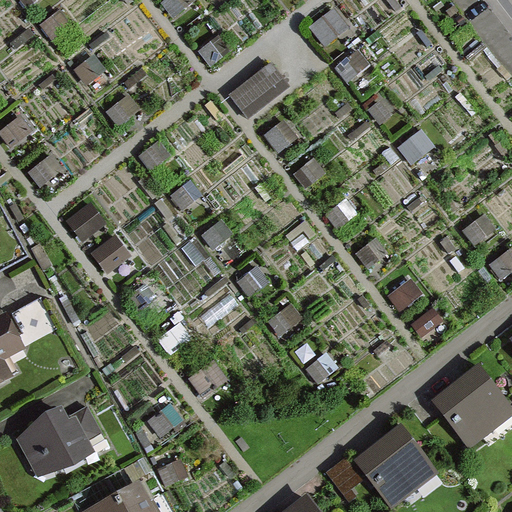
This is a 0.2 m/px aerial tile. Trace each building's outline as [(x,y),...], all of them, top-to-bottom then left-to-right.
[(19,0),(26,8),(36,0),(19,0)] [(196,0),(195,0),(165,0),(162,3),(173,18),(196,0)] [(349,28),(334,8),(309,27),(324,47),(349,28)] [(61,9),(40,25),(54,44),(75,28),(61,9)] [(231,51),(219,35),(198,52),(211,67),(231,51)] [(371,66),(358,50),(335,68),(348,84),(371,66)] [(107,70),(94,54),(74,71),(87,86),(107,70)] [(229,95),(248,119),(289,87),(270,63),(229,95)] [(141,110),(129,95),(106,113),(118,128),(141,110)] [(380,101),(368,110),(379,125),(391,116),(380,101)] [(33,131),(21,115),(0,131),(0,134),(10,148),(33,131)] [(299,138),(285,120),(264,136),(279,154),(299,138)] [(435,148),(421,130),(398,148),(412,166),(435,148)] [(171,156),(159,141),(138,157),(150,172),(171,156)] [(64,169),(53,154),(29,173),(40,187),(64,169)] [(326,172),(314,158),(293,175),(305,189),(326,172)] [(202,195),(191,180),(170,196),(182,211),(202,195)] [(358,215),(346,199),(325,215),(337,230),(358,215)] [(66,223),(83,243),(107,224),(90,203),(66,223)] [(497,231),(485,215),(463,231),(475,248),(497,231)] [(233,234),(221,220),(202,235),(213,250),(233,234)] [(132,256),(115,235),(91,253),(108,275),(132,256)] [(387,253),(376,239),(356,254),(367,269),(387,253)] [(511,273),(511,247),(489,265),(502,281),(511,273)] [(271,283),(258,266),(237,283),(250,299),(271,283)] [(423,295),(411,279),(388,297),(399,312),(423,295)] [(17,313),(30,340),(56,329),(43,301),(17,313)] [(303,319),(291,304),(268,322),(280,337),(303,319)] [(444,322),(433,308),(411,324),(422,339),(444,322)] [(0,317),(0,383),(16,375),(7,358),(29,346),(11,312),(0,317)] [(192,339),(180,323),(158,339),(170,356),(192,339)] [(339,368),(326,353),(306,369),(318,385),(339,368)] [(214,360),(187,379),(201,398),(228,379),(214,360)] [(511,413),(480,370),(438,401),(471,445),(511,414),(511,413)] [(50,408),(22,438),(40,476),(99,448),(94,437),(104,432),(91,405),(79,411),(80,413),(73,416),(66,401),(50,408)] [(170,404),(148,421),(161,438),(183,420),(170,404)] [(434,474),(401,430),(359,461),(393,505),(434,474)] [(158,470),(167,487),(188,477),(180,460),(158,470)] [(152,511),(138,486),(90,511),(152,511)] [(320,511),(308,496),(286,511),(320,511)]
